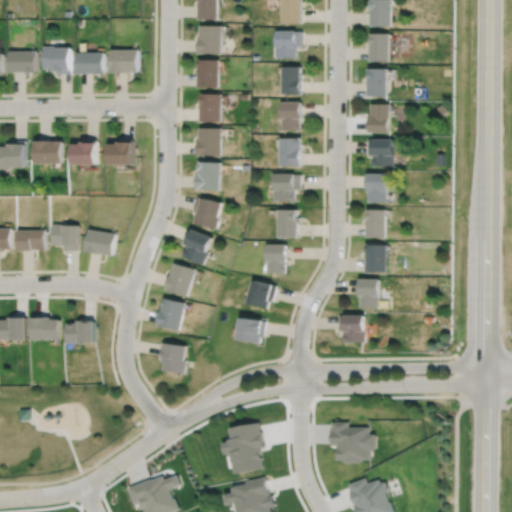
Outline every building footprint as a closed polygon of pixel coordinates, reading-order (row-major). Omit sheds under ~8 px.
[(200,0),(200,18),(219,18),(219,0),(200,0)] [(283,0),(283,21),(304,21),(304,0),(283,0)] [(373,0),(373,3),(370,3),(370,8),(373,8),(373,24),(393,24),(392,0),(373,0)] [(201,23),(201,31),(200,31),(200,37),(201,37),(201,43),(200,43),(199,52),(223,52),(223,23),(201,23)] [(277,28),(277,57),(298,57),(298,45),(303,45),(303,30),(298,30),(298,28),(277,28)] [(372,31),(372,39),(369,39),(369,43),(371,43),(371,59),(390,60),(391,31),(372,31)] [(43,45),(44,67),(51,67),(51,70),(57,69),(57,72),(72,72),(72,45),(57,45),(57,44),(43,45)] [(111,48),(111,70),(140,70),(140,48),(111,48)] [(9,49),(9,70),(25,70),(25,73),(30,73),(30,70),(38,70),(38,49),(9,49)] [(77,51),(77,72),(106,71),(105,51),(77,51)] [(199,57),(199,66),(200,66),(199,86),(220,86),(221,58),(199,57)] [(284,64),(283,93),(303,93),(303,64),(284,64)] [(369,66),(369,95),(388,95),(388,66),(369,66)] [(202,92),(201,99),(200,99),(200,105),(202,105),(202,120),(222,120),(222,92),(202,92)] [(283,100),(283,129),(301,129),(301,116),(303,116),(303,100),(283,100)] [(372,101),(371,111),(369,111),(369,116),(370,116),(370,130),(390,130),(391,102),(372,101)] [(201,126),(200,134),(199,134),(199,154),(222,154),(223,126),(201,126)] [(282,136),(281,165),(303,165),(303,137),(282,136)] [(369,138),(368,153),(374,153),(374,164),(395,165),(395,153),(394,153),(394,137),(374,136),(374,138),(369,138)] [(35,139),(35,162),(64,162),(64,140),(51,140),(51,139),(35,139)] [(73,143),(73,163),(99,163),(99,139),(85,139),(85,140),(83,140),(83,142),(73,143)] [(111,142),(111,163),(136,162),(136,139),(122,139),(122,140),(118,140),(118,142),(111,142)] [(0,145),(0,167),(13,167),(13,166),(27,166),(27,140),(12,140),(12,142),(7,142),(7,145),(0,145)] [(200,160),(200,172),(199,172),(198,188),(221,189),(222,161),(200,160)] [(368,171),(368,188),(370,188),(370,200),(387,200),(387,189),(388,189),(388,171),(368,171)] [(277,172),(277,188),(276,188),(276,199),(296,199),(296,188),(302,188),(302,173),(297,173),(297,172),(277,172)] [(198,196),(195,210),(197,211),(194,222),(217,227),(223,202),(198,196)] [(280,208),(280,236),(299,236),(299,221),(301,221),(301,216),(298,216),(298,208),(280,208)] [(368,208),(368,235),(387,236),(387,208),(368,208)] [(53,223),(52,244),(64,244),(64,250),(79,250),(79,225),(64,224),(64,223),(53,223)] [(0,227),(0,248),(1,248),(1,250),(7,250),(7,248),(14,247),(13,227),(0,227)] [(90,228),(86,251),(102,253),(114,255),(118,233),(90,228)] [(189,228),(184,241),(186,242),(186,243),(189,244),(184,255),(205,264),(210,251),(208,250),(213,236),(193,228),(192,229),(189,228)] [(20,229),(20,250),(33,249),(33,250),(37,250),(37,249),(46,249),(46,229),(20,229)] [(268,243),(268,260),(269,260),(269,271),(287,272),(287,260),(288,260),(288,243),(268,243)] [(367,243),(367,271),(388,271),(389,243),(367,243)] [(175,262),(167,289),(189,295),(197,268),(175,262)] [(360,278),(360,295),(361,295),(361,306),(380,306),(380,295),(381,295),(381,278),(360,278)] [(254,279),(249,302),(269,307),(271,300),(273,301),(274,297),(275,297),(278,285),(254,279)] [(165,298),(159,325),(181,330),(187,302),(165,298)] [(340,315),(340,330),(345,330),(345,341),(366,341),(366,329),(365,329),(365,314),(345,314),(345,315),(340,315)] [(1,319),(1,339),(30,338),(30,317),(16,317),(16,316),(10,316),(10,319),(1,319)] [(35,317),(35,338),(63,338),(63,318),(54,318),(54,316),(35,317)] [(241,316),(238,339),(261,342),(262,336),(266,336),(268,320),(241,316)] [(70,323),(70,342),(96,342),(96,321),(82,321),(82,320),(77,320),(77,323),(70,323)] [(162,342),(160,356),(163,357),(162,362),(165,362),(164,370),(186,373),(187,360),(186,359),(188,345),(162,342)] [(232,427),(234,438),(230,438),(231,441),(225,442),(227,453),(233,452),(237,472),(265,467),(264,459),(265,459),(263,449),(262,449),(262,447),(267,446),(264,431),(263,431),(261,421),(232,427)] [(333,422),(333,429),(332,429),(332,445),(338,445),(338,447),(337,447),(337,459),(346,459),(346,462),(362,462),(361,459),(370,459),(370,449),(376,449),(376,433),(370,433),(370,426),(349,426),(349,421),(333,422)] [(132,487),(133,492),(136,501),(137,500),(139,505),(141,503),(143,508),(144,508),(146,511),(172,511),(180,509),(175,498),(173,499),(169,488),(180,484),(176,474),(165,479),(163,476),(152,480),(151,479),(132,487)] [(266,476),(248,481),(248,484),(233,488),(234,493),(224,495),(227,505),(236,503),(238,511),(272,511),(271,507),(277,505),(275,495),(269,497),(268,495),(271,494),(266,476)] [(349,484),(352,490),(350,491),(356,506),(358,505),(359,507),(354,509),(355,511),(395,511),(391,502),(390,502),(386,492),(389,491),(385,481),(381,483),(379,479),(368,483),(366,477),(349,484)]
